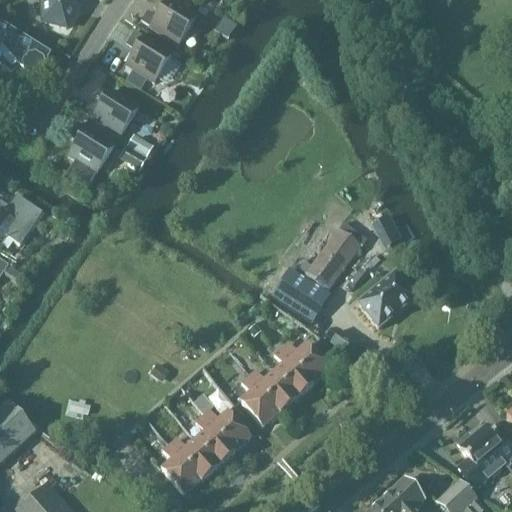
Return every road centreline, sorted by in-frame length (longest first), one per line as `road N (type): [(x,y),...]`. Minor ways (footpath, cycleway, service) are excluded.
road 1 (tertiary): [(322,511),(511,349)]
road 2 (residential): [(38,138),(120,0)]
